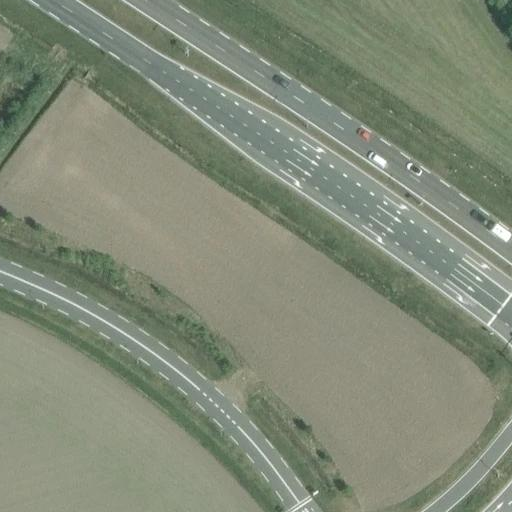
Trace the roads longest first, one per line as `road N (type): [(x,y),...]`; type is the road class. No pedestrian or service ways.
road 1 (primary): [(51,0),(511,313)]
road 2 (primary): [(511,240),(138,0)]
road 3 (unclassified): [(304,511),(250,440),(152,353),(0,271)]
